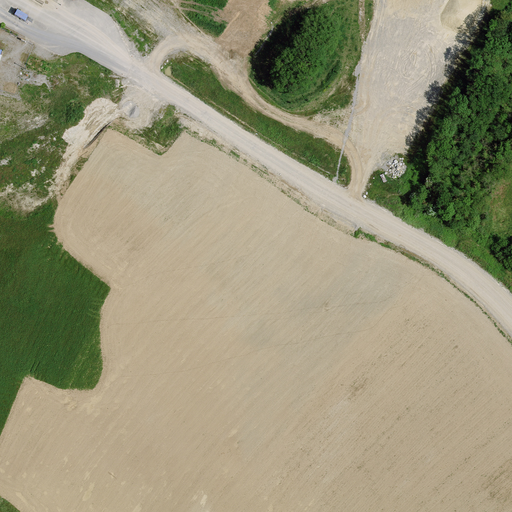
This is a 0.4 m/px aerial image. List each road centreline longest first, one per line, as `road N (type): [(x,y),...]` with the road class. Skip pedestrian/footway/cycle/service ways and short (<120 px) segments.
road 1 (track): [(14,0),(154,70),(235,134),(323,188)]
road 2 (track): [(511,316),(460,269),(323,188)]
